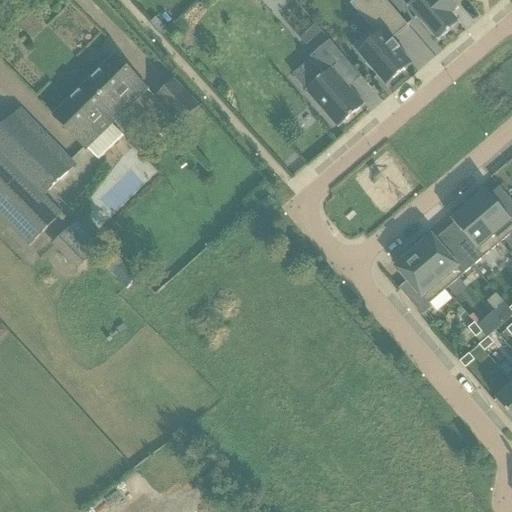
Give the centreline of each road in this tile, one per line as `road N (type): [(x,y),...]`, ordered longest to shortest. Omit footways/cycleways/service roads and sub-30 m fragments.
road 1 (residential): [(511,25),(295,208),(344,270)]
road 2 (residential): [(511,464),(344,270)]
road 3 (residential): [(344,270),(511,128)]
